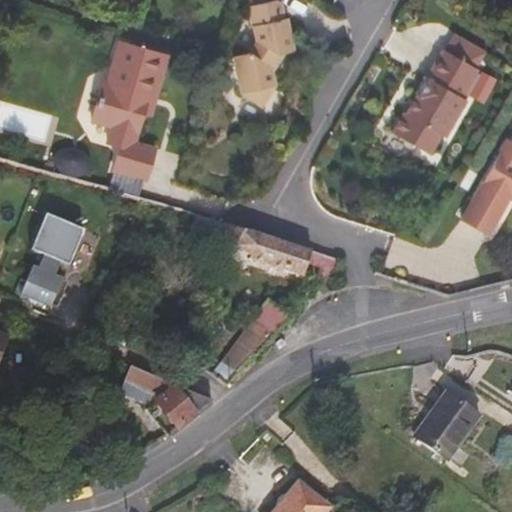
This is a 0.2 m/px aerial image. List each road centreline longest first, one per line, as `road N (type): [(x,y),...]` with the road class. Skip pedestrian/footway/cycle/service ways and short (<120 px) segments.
road 1 (residential): [(394,0),(270,215),(358,245),(371,335)]
road 2 (residential): [(86,494),(287,371),(371,335)]
road 3 (unknown): [(256,391),(0,301)]
road 4 (unknown): [(256,391),(376,511)]
road 5 (residential): [(371,335),(511,300)]
